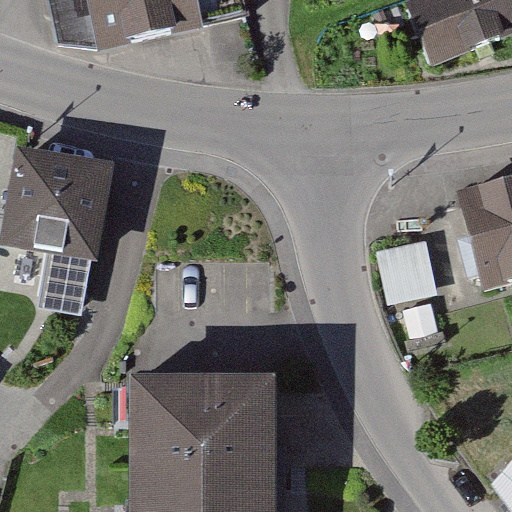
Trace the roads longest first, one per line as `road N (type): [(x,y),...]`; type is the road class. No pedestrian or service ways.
road 1 (residential): [(320,154),(323,212),(364,361),(456,511)]
road 2 (tertiary): [(0,75),(266,129),(320,154)]
road 3 (tertiary): [(320,154),(392,125),(511,109)]
